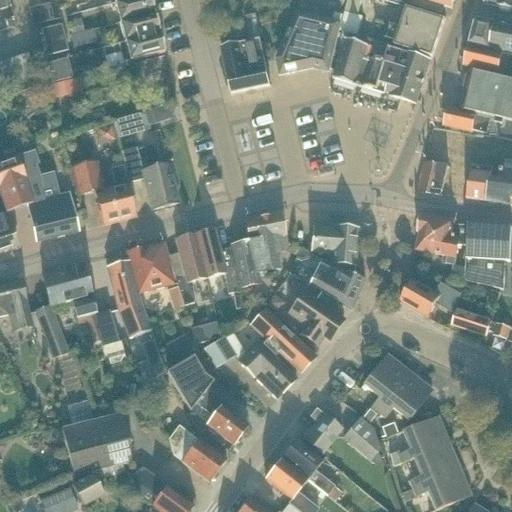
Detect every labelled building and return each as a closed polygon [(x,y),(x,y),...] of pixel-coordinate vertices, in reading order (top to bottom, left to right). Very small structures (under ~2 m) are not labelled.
[(120,25),(154,16),(149,0),(135,0),(115,6),(120,25)] [(348,0),(341,27),(295,13),(275,61),(279,79),(313,71),(329,75),(338,40),(346,42),(334,81),(357,89),(358,85),(391,95),(390,97),(418,105),(431,63),(389,50),(390,47),(358,37),(364,20),(358,18),(362,0),(370,0),(408,10),(409,6),(444,16),(446,9),(448,9),(450,0),(348,0)] [(511,0),(485,0),(485,4),(485,6),(499,8),(501,13),(509,14),(511,12),(511,0)] [(49,6),(39,8),(43,25),(46,24),(54,23),(49,7),(49,6)] [(51,6),(49,7),(54,23),(55,22),(59,21),(56,9),(51,6)] [(443,21),(408,10),(403,24),(399,23),(398,28),(392,26),(388,40),(397,43),(395,47),(432,59),(434,55),(435,55),(447,22),(443,21)] [(125,44),(159,36),(154,16),(120,25),(125,44)] [(0,21),(0,27),(2,33),(13,30),(10,18),(0,21)] [(511,54),(511,28),(480,21),(475,25),(471,46),(511,54)] [(84,35),(81,23),(68,27),(71,38),(84,35)] [(41,32),(47,58),(67,53),(61,27),(41,32)] [(70,39),(73,52),(85,49),(82,36),(70,39)] [(122,66),(164,55),(159,36),(125,44),(102,51),(104,60),(120,56),(122,66)] [(270,86),(269,81),(261,41),(221,50),(230,87),(229,87),(231,97),(270,89),(272,89),(272,87),(270,86)] [(511,56),(469,48),(463,67),(476,69),(466,114),(450,110),(445,127),(472,135),(472,133),(493,137),(492,139),(511,142),(511,56)] [(27,57),(16,61),(24,82),(36,78),(27,57)] [(45,75),(69,68),(67,60),(43,67),(45,75)] [(16,61),(4,65),(12,87),(24,82),(16,61)] [(4,65),(0,66),(0,88),(1,91),(12,87),(4,65)] [(77,79),(48,87),(51,98),(80,91),(77,79)] [(183,118),(192,118),(191,96),(182,96),(183,118)] [(168,109),(144,117),(148,129),(156,126),(156,127),(172,122),(168,109)] [(99,132),(102,141),(107,143),(115,141),(112,129),(99,132)] [(264,135),(249,138),(254,162),(269,159),(264,135)] [(179,206),(170,167),(143,174),(137,151),(122,154),(130,185),(144,182),(152,213),(179,206)] [(18,162),(0,166),(0,192),(7,215),(27,209),(37,244),(78,233),(67,198),(57,201),(55,197),(59,196),(52,177),(40,181),(31,155),(17,160),(18,162)] [(114,189),(103,192),(95,165),(71,171),(79,198),(96,194),(103,228),(135,220),(126,186),(127,186),(123,168),(110,172),(114,189)] [(419,195),(442,197),(448,173),(444,172),(445,168),(426,166),(419,195)] [(490,183),(493,171),(474,167),(467,200),(487,203),(490,183)] [(511,206),(511,175),(501,174),(499,185),(490,183),(487,203),(511,207),(511,206)] [(284,237),(283,232),(280,216),(245,223),(250,244),(231,248),(240,290),(261,285),(259,275),(280,271),(274,239),(284,237)] [(0,253),(17,248),(6,217),(0,219),(0,253)] [(455,227),(455,224),(420,217),(417,236),(419,236),(416,253),(446,259),(446,266),(454,267),(458,247),(468,248),(469,228),(455,227)] [(503,290),(506,264),(510,264),(511,244),(511,231),(469,228),(468,248),(466,270),(466,281),(465,283),(503,290)] [(334,232),(313,230),(311,255),(331,257),(330,266),(354,268),(357,233),(334,231),(334,232)] [(196,238),(206,281),(224,276),(229,296),(239,294),(230,251),(220,253),(215,233),(196,238)] [(189,285),(206,281),(196,238),(176,242),(185,280),(176,282),(185,308),(194,306),(189,285)] [(138,297),(140,296),(176,286),(164,245),(127,255),(129,264),(138,297)] [(144,312),(140,296),(138,297),(129,264),(106,269),(118,315),(130,342),(152,333),(144,312)] [(364,285),(340,272),(321,264),(316,275),(315,274),(309,288),(352,311),(364,285)] [(454,267),(450,284),(465,288),(465,283),(466,281),(466,270),(454,267)] [(79,268),(42,277),(50,308),(50,309),(71,304),(75,321),(86,318),(90,317),(91,317),(92,322),(103,357),(106,357),(109,367),(125,363),(120,344),(118,345),(109,314),(96,317),(95,316),(84,271),(79,268)] [(32,329),(28,313),(21,283),(0,287),(0,319),(10,317),(14,333),(32,329)] [(401,305),(428,321),(437,306),(451,315),(461,299),(441,287),(435,297),(413,284),(401,305)] [(171,310),(181,307),(177,289),(166,292),(171,310)] [(306,328),(301,337),(318,347),(323,339),(330,343),(344,321),(303,295),(289,317),(306,328)] [(68,355),(50,309),(50,308),(34,314),(52,362),(68,355)] [(275,360),(279,356),(300,376),(315,360),(266,313),(251,329),(266,343),(262,348),(275,360)] [(511,329),(457,315),(453,328),(465,331),(465,332),(489,339),(491,333),(496,335),(495,338),(509,342),(511,342),(511,329)] [(206,331),(209,341),(218,337),(215,328),(206,331)] [(244,358),(238,346),(233,337),(225,342),(224,341),(205,352),(216,371),(236,359),(239,364),(238,364),(276,402),(297,381),(275,360),(262,348),(257,344),(253,349),(244,358)] [(186,344),(168,354),(175,366),(192,357),(186,344)] [(147,363),(137,367),(145,386),(165,375),(158,355),(146,359),(147,363)] [(215,404),(223,393),(205,378),(193,359),(167,375),(191,414),(197,407),(209,416),(211,415),(214,418),(207,427),(209,431),(208,432),(214,437),(216,436),(233,449),(248,430),(215,404)] [(377,416),(409,377),(387,359),(363,389),(378,402),(370,411),(377,416)] [(162,377),(145,387),(151,399),(169,389),(162,377)] [(409,377),(377,416),(384,422),(392,412),(407,425),(431,396),(409,377)] [(130,386),(129,399),(144,400),(145,387),(130,386)] [(67,408),(72,430),(92,425),(86,403),(67,408)] [(342,432),(322,416),(316,412),(309,420),(316,425),(303,442),(322,458),(342,432)] [(369,425),(376,417),(369,412),(363,420),(369,425)] [(119,418),(92,425),(72,430),(61,433),(73,479),(121,468),(131,467),(129,446),(119,418)] [(381,461),(377,457),(380,454),(373,431),(360,420),(342,441),(370,465),(371,464),(375,467),(381,461)] [(402,467),(413,462),(449,448),(438,421),(403,436),(411,456),(400,460),(402,467)] [(381,431),(385,441),(397,436),(393,426),(381,431)] [(198,442),(197,443),(178,428),(168,442),(172,457),(182,464),(181,465),(209,485),(226,462),(198,442)] [(334,489),(315,474),(322,465),(295,443),(293,447),(291,445),(285,452),(287,454),(280,463),(307,484),(308,483),(327,498),(334,489)] [(413,493),(460,474),(449,448),(413,462),(421,480),(410,485),(412,492),(413,493)] [(395,470),(402,467),(400,460),(397,454),(390,457),(395,470)] [(298,496),(307,484),(280,463),(279,465),(277,463),(270,472),(272,474),(265,482),(291,503),(288,506),(295,511),(318,511),(298,496)] [(190,511),(193,509),(167,489),(142,470),(128,479),(139,499),(156,511),(190,511)] [(444,511),(471,501),(470,499),(460,474),(413,493),(412,492),(401,496),(405,505),(427,496),(433,511),(444,511)] [(91,478),(73,489),(85,509),(103,499),(91,478)] [(44,511),(73,500),(66,483),(37,495),(44,511)] [(334,489),(327,498),(334,504),(341,495),(334,489)] [(263,511),(250,502),(241,511),(263,511)]
